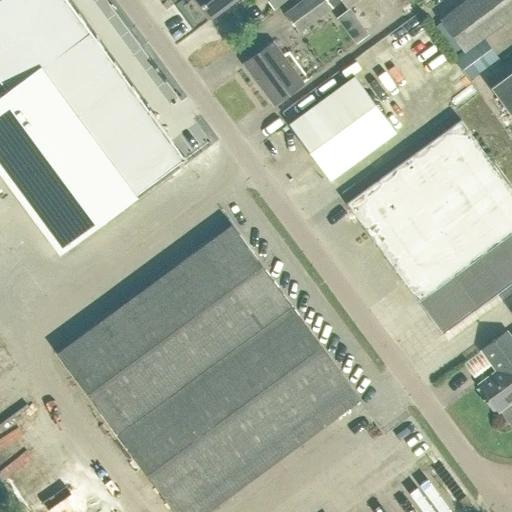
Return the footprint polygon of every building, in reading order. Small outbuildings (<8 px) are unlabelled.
[(184,161),(65,0),(0,0),(0,82),(7,92),(0,97),(0,148),(71,244),(184,161)] [(196,0),(211,19),(236,0),(196,0)] [(266,0),(275,11),(288,0),(266,0)] [(347,9),(358,0),(303,0),(286,13),(300,33),(332,10),(331,8),(341,1),(347,9)] [(463,52),(511,15),(511,0),(465,0),(439,20),(463,52)] [(274,105),(302,84),(272,42),(243,63),(274,105)] [(511,118),(511,71),(490,87),(511,118)] [(329,181),(395,132),(354,76),(288,125),(329,181)] [(441,334),(458,322),(511,282),(511,190),(460,120),(346,204),(441,334)] [(173,511),(178,511),(191,503),(350,386),(231,224),(56,353),(173,511)] [(0,328),(43,296),(0,239),(0,328)] [(499,411),(510,426),(511,423),(511,310),(511,311),(511,312),(511,335),(510,337),(506,331),(480,350),(495,371),(478,384),(498,412),(499,411)] [(21,443),(29,454),(45,442),(37,431),(21,443)] [(33,464),(20,469),(24,480),(37,475),(33,464)] [(341,511),(344,510),(338,501),(323,511),(341,511)]
